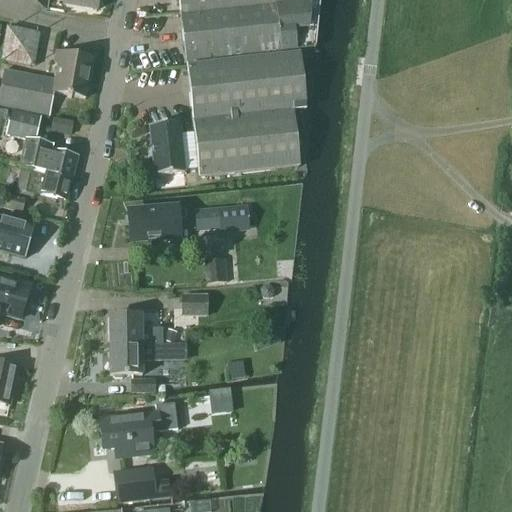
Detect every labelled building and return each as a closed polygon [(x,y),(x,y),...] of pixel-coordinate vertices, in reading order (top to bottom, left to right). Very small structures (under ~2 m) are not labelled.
[(63,0),(63,7),(96,13),(98,0),(63,0)] [(308,2),(307,0),(178,0),(186,63),(315,50),(320,0),(308,2)] [(85,101),(92,59),(55,52),(53,65),(56,69),(54,80),(4,70),(0,89),(0,109),(49,118),(53,95),(85,101)] [(299,169),(293,114),(306,112),(300,54),(186,66),(198,179),(299,169)] [(36,142),(40,120),(12,113),(6,137),(24,141),(35,144),(36,142)] [(70,137),(72,124),(52,120),(50,134),(70,137)] [(178,125),(148,128),(153,178),(183,174),(178,125)] [(24,141),(19,168),(21,169),(71,180),(76,158),(52,153),(53,146),(36,142),(35,144),(24,141)] [(17,190),(26,192),(66,202),(71,180),(21,169),(17,190)] [(5,196),(1,209),(21,214),(24,201),(5,196)] [(246,208),(217,211),(219,236),(248,233),(246,208)] [(184,211),(128,215),(130,241),(180,237),(178,222),(185,221),(184,211)] [(0,252),(25,259),(33,229),(0,220),(0,252)] [(206,287),(227,285),(225,261),(204,263),(206,287)] [(0,283),(0,315),(19,321),(28,291),(0,283)] [(260,291),(260,296),(264,300),(269,300),(273,297),(274,291),(269,287),(264,287),(260,291)] [(207,319),(206,297),(181,297),(181,318),(207,319)] [(108,318),(109,348),(163,347),(162,330),(143,330),(142,318),(108,318)] [(280,345),(275,330),(255,337),(261,352),(280,345)] [(163,347),(109,348),(109,377),(143,378),(143,364),(186,363),(185,347),(163,347)] [(0,406),(10,408),(14,385),(18,368),(0,364),(0,406)] [(155,396),(154,385),(154,382),(130,382),(130,395),(155,396)] [(156,414),(99,421),(103,454),(115,452),(116,460),(152,455),(148,428),(157,427),(158,434),(177,431),(174,406),(155,408),(156,414)] [(169,500),(167,482),(152,483),(150,472),(115,476),(118,499),(147,495),(148,502),(169,500)]
